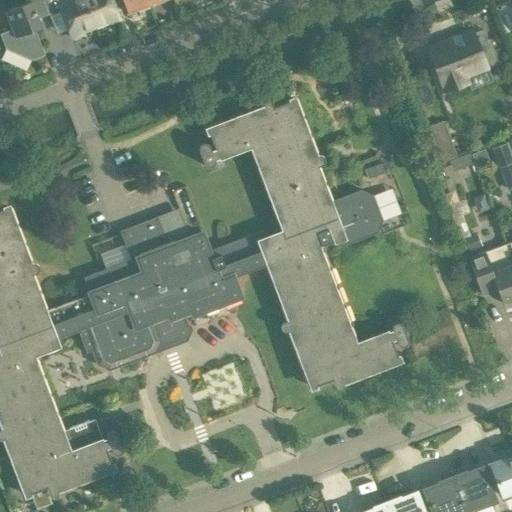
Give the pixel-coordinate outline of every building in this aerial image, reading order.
[(49,15),(42,0),(24,0),(26,4),(6,12),(13,30),(0,35),(6,49),(32,61),(45,55),(36,30),(42,28),(38,19),(49,15)] [(42,0),(49,15),(61,10),(61,12),(58,14),(60,20),(64,18),(70,36),(96,26),(94,21),(84,0),(42,0)] [(84,0),(94,21),(96,26),(119,17),(112,0),(84,0)] [(152,5),(150,0),(122,0),(128,14),(152,5)] [(474,30),(429,48),(441,78),(447,92),(470,83),(468,77),(501,64),(491,39),(488,40),(484,30),(475,34),(474,30)] [(470,77),(473,86),(494,79),(491,70),(470,77)] [(317,159),(295,100),(273,108),(274,112),(269,114),(267,108),(223,124),(208,130),(215,150),(213,151),(209,144),(206,143),(203,143),(200,144),(198,146),(198,151),(204,166),(207,168),(209,169),(213,168),(215,166),(216,163),(215,161),(223,157),(254,146),(274,199),(287,233),(282,235),(281,234),(270,239),(266,230),(223,247),(210,251),(203,234),(189,239),(179,212),(149,223),(123,232),(133,258),(84,277),(90,293),(91,298),(84,300),(83,298),(45,312),(31,274),(28,275),(25,267),(31,265),(9,208),(0,211),(0,420),(3,429),(7,428),(10,436),(5,438),(27,497),(48,489),(47,485),(52,483),(55,491),(114,469),(107,449),(110,448),(112,454),(114,456),(116,457),(118,457),(121,455),(122,453),(123,451),(123,448),(117,433),(115,432),(113,431),(111,431),(109,432),(107,434),(107,435),(106,438),(102,440),(98,431),(92,433),(88,422),(89,421),(88,420),(68,427),(69,429),(70,428),(70,434),(62,434),(32,354),(35,351),(36,354),(57,346),(54,338),(74,331),(79,333),(78,334),(86,353),(94,350),(99,364),(109,369),(152,352),(158,341),(189,329),(184,314),(191,311),(193,315),(223,304),(241,297),(234,277),(269,264),(291,322),(293,322),(297,328),(291,331),(313,388),(335,380),(334,377),(339,376),(342,384),(394,364),(400,362),(393,341),(396,340),(399,346),(401,349),(403,349),(406,349),(409,346),(410,343),(409,339),(403,325),(399,323),(397,323),(394,325),(393,327),(393,332),(355,346),(349,329),(354,327),(325,250),(320,251),(319,246),(322,245),(323,247),(340,240),(342,245),(375,233),(377,232),(382,222),(372,198),(362,194),(337,203),(339,209),(334,211),(329,197),(317,167),(315,168),(312,160),(317,159)] [(443,121),(428,127),(441,161),(441,163),(449,160),(457,157),(443,121)] [(490,148),(495,159),(510,152),(506,142),(490,148)] [(484,150),(472,154),(475,164),(488,160),(484,150)] [(469,153),(459,157),(463,168),(473,164),(469,153)] [(511,161),(498,167),(507,191),(511,188),(511,161)] [(374,166),(364,169),(368,179),(377,176),(374,166)] [(448,206),(466,252),(482,246),(476,233),(469,236),(461,215),(468,212),(464,200),(448,206)] [(511,264),(505,246),(468,260),(482,296),(497,290),(502,304),(503,303),(504,306),(511,304),(511,264)] [(511,454),(489,463),(502,496),(511,492),(511,454)] [(480,467),(452,478),(465,511),(493,500),(480,467)] [(461,511),(465,511),(452,478),(424,488),(433,511),(461,511)] [(422,511),(415,492),(387,503),(390,511),(422,511)] [(390,511),(387,503),(362,511),(390,511)]
